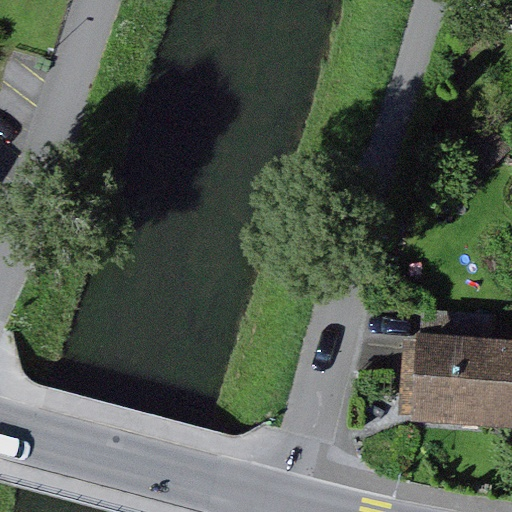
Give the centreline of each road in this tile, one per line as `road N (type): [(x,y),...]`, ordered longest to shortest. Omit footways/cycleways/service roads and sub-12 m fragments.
road 1 (residential): [(430,0),(290,501)]
road 2 (tertiary): [(290,501),(0,421)]
road 3 (residential): [(0,277),(99,0)]
